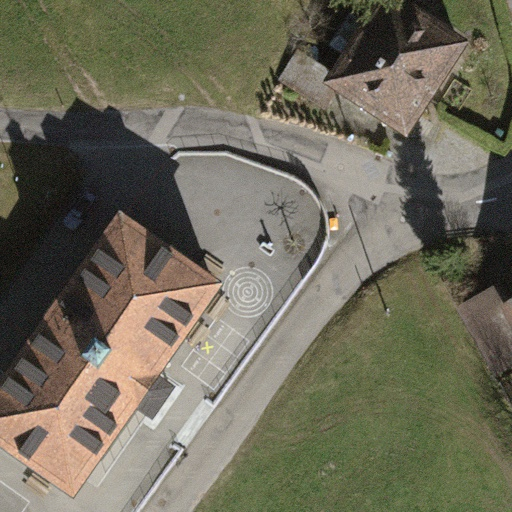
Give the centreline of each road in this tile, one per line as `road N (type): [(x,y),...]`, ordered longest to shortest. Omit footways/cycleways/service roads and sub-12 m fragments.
road 1 (unclassified): [(0,100),(287,141),(413,205)]
road 2 (unclassified): [(413,205),(352,263),(172,511)]
